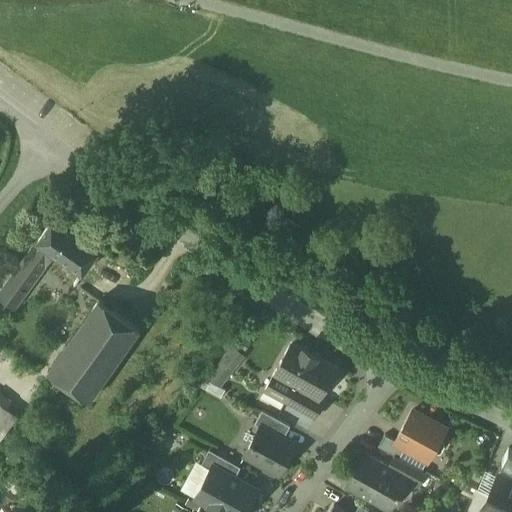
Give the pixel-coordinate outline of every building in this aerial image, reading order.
[(99,250),(54,217),(38,239),(83,272),(99,250)] [(38,239),(0,290),(0,294),(15,306),(45,265),(73,285),(83,272),(38,239)] [(99,299),(48,371),(90,400),(140,328),(99,299)] [(219,388),(246,354),(229,341),(202,374),(219,388)] [(302,349),(292,343),(266,391),(285,401),(295,384),(315,395),(315,394),(321,383),(328,382),(336,368),(317,358),(318,356),(303,348),(302,349)] [(315,395),(295,384),(285,401),(315,418),(325,399),(315,394),(315,395)] [(18,416),(0,402),(0,439),(1,440),(18,416)] [(291,425),(263,410),(255,423),(261,426),(261,425),(284,437),(291,425)] [(396,440),(395,441),(405,447),(429,460),(434,451),(435,451),(441,450),(444,444),(442,439),(441,438),(446,429),(412,410),(396,440)] [(284,437),(261,425),(261,426),(245,455),(278,473),(295,443),(284,437)] [(396,440),(385,434),(379,446),(395,455),(400,457),(405,447),(395,441),(396,440)] [(511,449),(509,448),(503,460),(511,463),(511,449)] [(218,453),(210,449),(202,463),(212,468),(214,465),(235,477),(241,466),(218,453)] [(242,463),(219,450),(218,453),(240,465),(242,463)] [(389,465),(365,452),(347,483),(390,507),(398,493),(399,494),(401,491),(399,490),(407,476),(389,465)] [(400,457),(395,455),(389,465),(407,476),(420,484),(426,472),(400,457)] [(235,477),(214,465),(212,468),(196,496),(225,511),(244,511),(257,489),(235,477)] [(511,511),(511,481),(499,475),(489,493),(482,509),(488,511),(511,511)] [(478,488),(467,511),(480,511),(482,509),(489,493),(478,488)]
